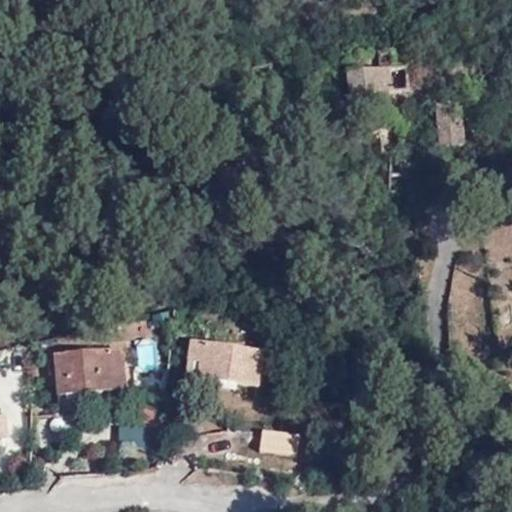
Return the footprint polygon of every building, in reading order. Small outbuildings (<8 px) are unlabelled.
[(389,51),(369,51),(369,68),(371,88),(367,89),(368,115),(386,115),(384,89),(406,88),(405,65),(389,65),(389,51)] [(378,151),(409,150),(407,127),(386,115),(368,115),(367,89),(371,88),(369,68),(345,68),(349,131),(377,132),(378,151)] [(440,150),(465,147),(462,108),(437,110),(440,150)] [(155,343),(138,342),(136,368),(154,370),(155,343)] [(201,379),(255,391),(262,358),(198,342),(193,363),(203,367),(201,379)] [(62,395),(124,392),(122,354),(62,356),(62,395)] [(191,427),(211,432),(215,417),(195,413),(191,427)] [(0,441),(9,440),(7,421),(0,422),(0,441)] [(119,450),(150,451),(150,425),(119,424),(119,450)] [(271,456),(311,461),(312,441),(272,438),(271,456)]
